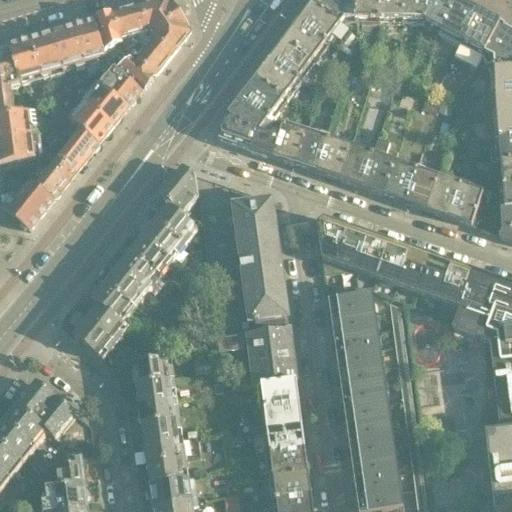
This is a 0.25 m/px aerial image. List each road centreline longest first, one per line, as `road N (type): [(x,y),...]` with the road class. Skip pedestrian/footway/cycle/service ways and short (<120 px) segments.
road 1 (residential): [(292,190),(335,511)]
road 2 (tertiary): [(1,326),(163,133)]
road 3 (residential): [(121,511),(105,398),(1,326)]
road 4 (residential): [(292,190),(511,264)]
road 5 (tertiary): [(178,114),(270,0)]
road 6 (residential): [(163,133),(292,190)]
